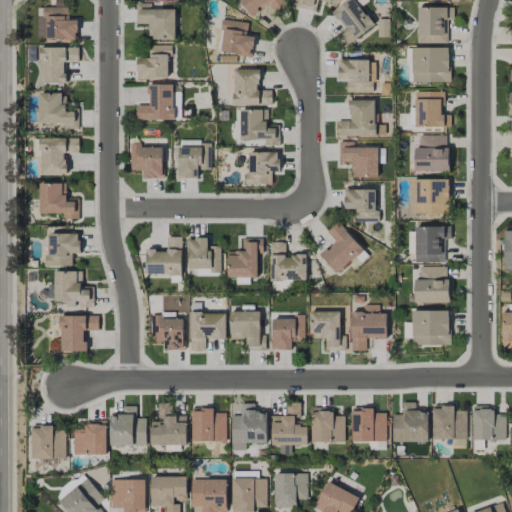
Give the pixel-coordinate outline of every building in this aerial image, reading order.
[(287,5),(283,0),(239,0),(251,17),(269,4),(276,14),(287,5)] [(332,0),(300,0),(299,8),(315,11),(317,0),(318,0),(332,3),(332,0)] [(374,25),(360,7),(368,1),(367,0),(348,0),(332,12),(344,29),(338,34),(346,45),(374,25)] [(175,9),(151,9),(151,3),(136,3),(136,24),(148,24),(148,39),(175,40),(175,9)] [(69,7),(43,7),(43,15),(38,15),(37,39),(77,40),(77,20),(69,20),(69,7)] [(446,44),(446,20),(453,20),(454,7),(418,7),(417,43),(446,44)] [(246,36),(248,23),(224,19),(219,51),(251,56),(254,37),(246,36)] [(169,46),(146,45),(145,58),(137,58),(137,78),(169,79),(169,46)] [(78,47),(41,48),(41,83),(65,83),(65,63),(79,62),(78,47)] [(450,82),(449,47),(412,48),(412,82),(450,82)] [(374,92),(375,60),(339,59),(338,81),(346,81),(346,92),(374,92)] [(259,69),(234,69),(233,105),(271,106),(272,90),(259,90),(259,69)] [(147,85),(148,105),(135,105),(136,120),(174,120),(173,84),(147,85)] [(443,92),(415,91),(415,127),(450,127),(450,115),(443,115),(443,92)] [(63,123),(63,129),(79,128),(78,111),(66,111),(66,93),(39,94),(40,123),(63,123)] [(375,136),(374,100),(349,100),(349,121),(337,121),(337,137),(375,136)] [(267,109),(239,110),(240,140),(264,139),(264,146),(280,145),(279,125),(268,125),(267,109)] [(448,135),(419,136),(419,147),(414,147),(415,171),(448,171),(448,135)] [(41,175),(66,175),(66,153),(79,153),(79,138),(41,138),(41,175)] [(210,169),(211,142),(195,142),(195,146),(180,146),(179,178),(198,178),(198,169),(210,169)] [(377,147),(353,147),(353,142),(338,142),(338,162),(352,162),(352,178),(378,177),(377,147)] [(162,148),(140,147),(140,144),(131,144),(130,170),(143,170),(143,178),(162,178),(162,148)] [(247,184),(271,185),(272,171),(279,171),(279,152),(247,152),(247,184)] [(412,214),(449,213),(448,179),(412,180),(412,214)] [(79,219),(79,199),(66,199),(66,183),(40,183),(39,213),(64,213),(64,219),(79,219)] [(375,189),(344,189),(344,209),(354,209),(354,222),(379,222),(379,211),(375,211),(375,189)] [(336,274),(363,250),(338,222),(326,232),(335,241),(320,255),(336,274)] [(415,262),(444,263),(445,239),(450,239),(450,227),(415,226),(415,262)] [(511,231),(503,232),(503,270),(511,269),(511,231)] [(79,253),(80,233),(49,233),(49,243),(44,243),(44,266),(72,266),(72,253),(79,253)] [(167,237),(167,249),(146,250),(146,275),(182,275),(181,237),(167,237)] [(220,275),(220,246),(207,246),(207,238),(188,237),(188,269),(197,269),(197,274),(220,275)] [(227,277),(257,277),(257,254),(263,253),(262,238),(242,238),(242,252),(227,253),(227,277)] [(306,255),(285,255),(285,242),(270,243),(270,281),(306,280),(306,255)] [(415,303),(449,303),(448,267),(419,267),(419,279),(414,279),(415,303)] [(53,272),(55,301),(66,301),(66,308),(94,307),(93,286),(78,287),(78,271),(53,272)] [(511,304),(509,304),(509,312),(502,312),(502,347),(511,346),(511,304)] [(351,312),(351,351),(366,351),(366,339),(387,338),(386,314),(379,314),(379,305),(363,305),(363,311),(351,312)] [(412,345),(450,345),(449,310),(412,311),(412,345)] [(266,350),(266,336),(260,336),(260,311),(230,312),(230,339),(247,339),(247,351),(266,350)] [(340,312),(309,312),(310,333),(323,333),(324,349),(346,349),(345,335),(340,336),(340,312)] [(205,351),(205,338),(225,339),(226,313),(190,313),(190,351),(205,351)] [(183,350),(183,319),(174,319),(174,314),(151,314),(152,342),(164,342),(164,350),(183,350)] [(86,351),(85,331),(98,331),(98,315),(60,316),(61,352),(86,351)] [(272,317),(272,350),(291,350),(292,342),(304,342),(304,317),(272,317)] [(150,421),(150,445),(186,445),(186,416),(171,416),(171,403),(158,403),(158,421),(150,421)] [(231,415),(231,450),(246,450),(246,443),(267,443),(267,411),(255,411),(255,403),(239,403),(239,415),(231,415)] [(307,445),(307,423),(299,423),(298,403),(286,403),(286,415),(271,416),(272,445),(307,445)] [(392,415),(393,442),(428,441),(427,409),(415,409),(415,403),(402,403),(402,415),(392,415)] [(466,411),(454,411),(454,405),(432,406),(433,439),(466,439),(466,411)] [(110,446),(146,446),(146,418),(136,418),(136,407),(122,406),(122,413),(110,413),(110,446)] [(472,439),(505,440),(505,414),(494,414),(494,407),(473,406),(472,439)] [(373,413),(373,407),(351,408),(352,442),(386,441),(386,412),(373,413)] [(192,441),(226,442),(226,413),(214,413),(214,408),(192,408),(192,441)] [(345,416),(333,416),(333,408),(312,408),(311,442),(344,442),(345,416)] [(106,421),(85,421),(85,431),(73,430),(73,454),(106,455),(106,421)] [(31,458),(65,459),(66,431),(53,430),(53,425),(32,425),(31,458)] [(307,473),(274,474),(275,507),(296,507),(296,499),(307,499),(307,473)] [(186,476),(151,476),(151,506),(165,506),(165,511),(179,511),(179,502),(187,502),(186,476)] [(103,511),(97,506),(105,499),(86,478),(59,502),(68,511),(103,511)] [(266,507),(266,478),(232,478),(232,511),(254,511),(254,508),(266,507)] [(145,511),(145,479),(111,480),(111,508),(124,508),(123,511),(145,511)] [(226,511),(227,480),(191,479),(191,507),(201,507),(200,511),(214,511),(226,511)] [(351,511),(358,497),(327,481),(314,507),(323,511),(351,511)] [(504,511),(502,503),(473,511),(504,511)]
